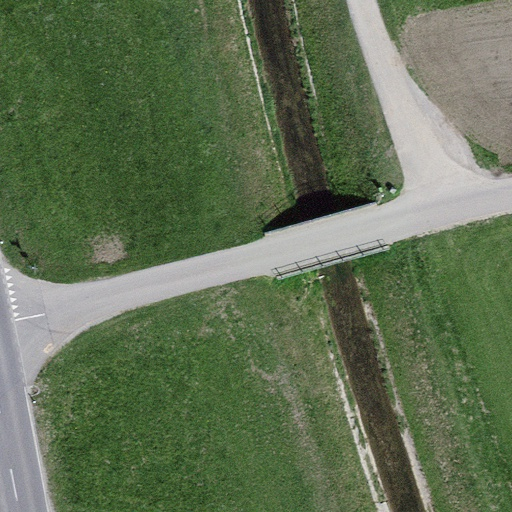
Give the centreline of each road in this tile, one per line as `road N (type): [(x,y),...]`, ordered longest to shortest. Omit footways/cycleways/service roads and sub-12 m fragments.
road 1 (track): [(386,230),(0,325)]
road 2 (track): [(446,211),(390,106),(354,0)]
road 3 (track): [(386,230),(511,200)]
